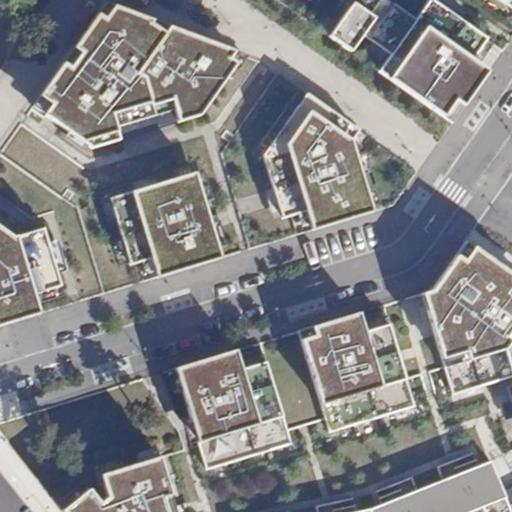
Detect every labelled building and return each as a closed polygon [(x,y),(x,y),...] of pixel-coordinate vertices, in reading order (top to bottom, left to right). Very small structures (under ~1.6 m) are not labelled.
[(339,0),(345,3),(346,0),(348,0),(364,11),(371,0),(339,0)] [(418,25),(463,56),(478,36),(426,0),(420,0),(409,16),(385,50),(373,67),(383,74),(418,25)] [(385,50),(409,16),(387,1),(363,35),(385,50)] [(174,126),(195,118),(239,54),(165,26),(160,33),(147,25),(149,21),(112,7),(102,19),(96,16),(69,55),(74,59),(65,72),(59,69),(35,102),(46,111),(39,121),(79,146),(113,136),(109,119),(144,107),(146,111),(166,105),(174,126)] [(456,101),(479,68),(463,56),(418,25),(383,74),(435,111),(447,94),(456,101)] [(309,120),(340,140),(350,126),(308,96),(265,161),(279,213),(303,204),(287,147),(309,120)] [(303,204),(311,232),(370,215),(349,146),(340,140),(309,120),(287,147),(303,204)] [(130,195),(157,278),(221,258),(190,176),(130,195)] [(25,230),(53,221),(50,212),(22,221),(25,230)] [(38,234),(12,242),(0,233),(0,325),(36,315),(30,297),(57,290),(38,234)] [(430,291),(421,293),(441,361),(450,395),(501,381),(511,403),(511,275),(476,250),(464,242),(456,255),(430,291)] [(325,419),(329,433),(411,406),(404,381),(398,364),(389,327),(366,334),(361,312),(299,331),(321,405),(325,419)] [(198,443),(205,469),(293,445),(288,430),(284,418),(268,364),(244,371),(237,350),(176,368),(198,443)] [(176,511),(172,495),(161,458),(102,475),(108,499),(101,504),(89,490),(61,511),(176,511)] [(372,509),(356,511),(487,511),(486,508),(504,501),(500,491),(489,462),(372,509)]
